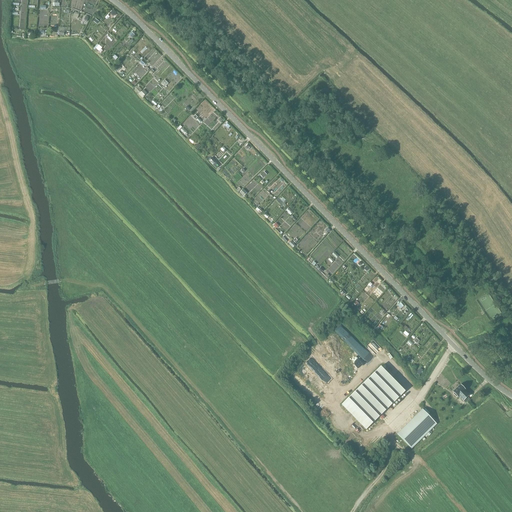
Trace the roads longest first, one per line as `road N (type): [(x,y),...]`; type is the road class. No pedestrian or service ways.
road 1 (unclassified): [(111,0),(511,395)]
road 2 (track): [(303,511),(103,287),(62,281)]
road 3 (track): [(0,97),(33,220),(27,283),(62,281)]
road 4 (track): [(452,344),(418,403),(388,435),(442,487)]
